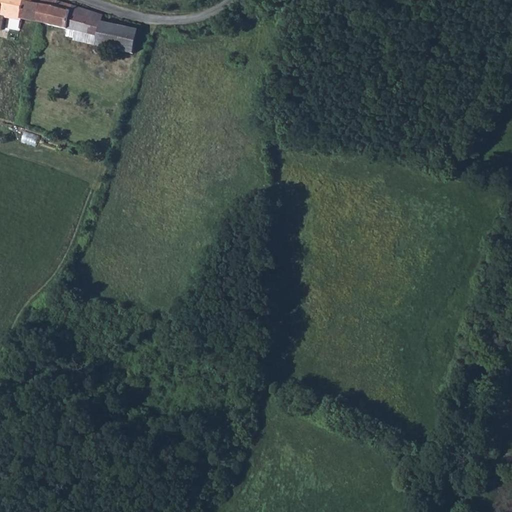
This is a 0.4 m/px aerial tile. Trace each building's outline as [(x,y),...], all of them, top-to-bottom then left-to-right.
[(0,0),(0,14),(6,15),(4,24),(8,25),(9,19),(21,21),(21,19),(25,2),(33,4),(34,0),(0,0)] [(77,7),(51,0),(41,0),(40,6),(36,22),(99,36),(102,21),(103,15),(95,13),(77,7)] [(25,2),(21,19),(36,22),(40,6),(33,4),(25,2)] [(102,21),(115,25),(116,20),(103,15),(102,21)] [(139,31),(115,25),(102,21),(99,36),(136,44),(139,31)] [(141,55),(146,32),(139,31),(136,44),(134,53),(141,55)] [(134,53),(136,44),(99,36),(97,45),(134,53)]
